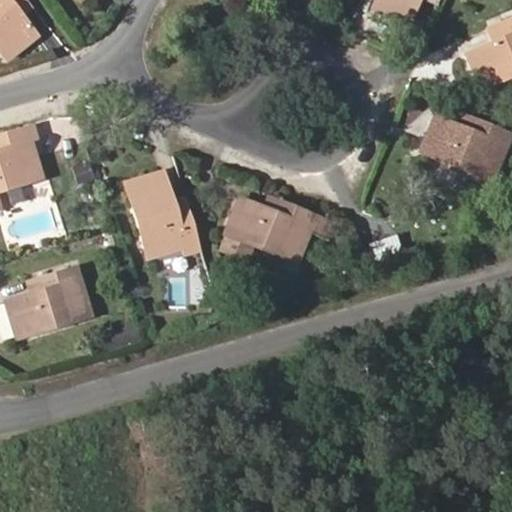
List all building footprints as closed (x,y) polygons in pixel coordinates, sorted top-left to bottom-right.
[(20,15),(6,0),(0,0),(0,53),(5,60),(36,35),(20,15)] [(31,6),(25,0),(6,0),(20,15),(31,6)] [(408,23),(417,0),(374,0),(372,8),(408,23)] [(511,75),(511,18),(502,22),(507,35),(493,41),(466,53),(481,89),(511,75)] [(507,35),(502,22),(488,29),(493,41),(507,35)] [(473,132),(479,119),(466,114),(460,127),(473,132)] [(491,181),(511,133),(479,119),(473,132),(460,127),(434,117),(419,153),(491,181)] [(0,190),(40,178),(29,141),(35,139),(31,123),(0,132),(0,190)] [(104,173),(101,162),(91,165),(94,176),(104,173)] [(92,178),(88,164),(73,169),(78,183),(92,178)] [(199,249),(188,212),(175,216),(171,202),(162,172),(123,183),(145,258),(181,247),(184,255),(199,249)] [(106,178),(104,173),(94,176),(95,181),(106,178)] [(276,213),(281,200),(268,195),(263,208),(276,213)] [(322,235),(329,220),(281,200),(276,213),(263,208),(239,198),(223,235),(225,236),(252,247),(295,264),(310,230),(322,235)] [(188,212),(184,199),(171,202),(175,216),(188,212)] [(396,234),(365,242),(371,266),(402,258),(396,234)] [(246,261),(252,247),(225,236),(219,250),(246,261)] [(350,252),(345,236),(331,240),(335,256),(350,252)] [(90,316),(74,265),(39,276),(43,289),(30,293),(5,301),(16,339),(90,316)] [(43,289),(39,276),(26,280),(30,293),(43,289)] [(92,357),(141,343),(137,328),(88,343),(92,357)]
